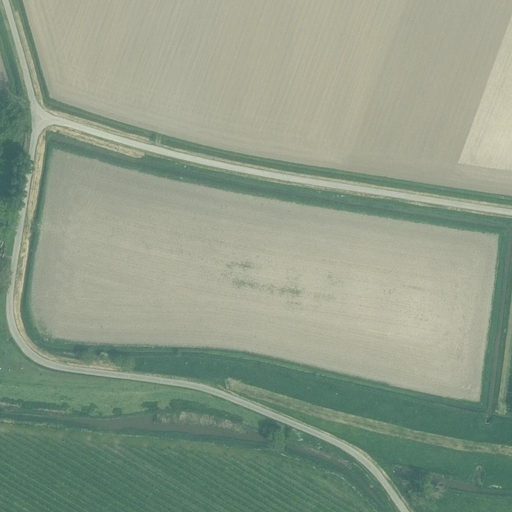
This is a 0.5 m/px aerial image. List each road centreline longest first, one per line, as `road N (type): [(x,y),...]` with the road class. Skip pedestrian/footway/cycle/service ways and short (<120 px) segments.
road 1 (unclassified): [(405,511),(363,460),(327,438),(227,396),(29,354),(8,317),(8,293),(36,114)]
road 2 (unclassified): [(511,214),(303,184),(36,114)]
road 3 (track): [(511,453),(436,448),(237,385),(227,396)]
